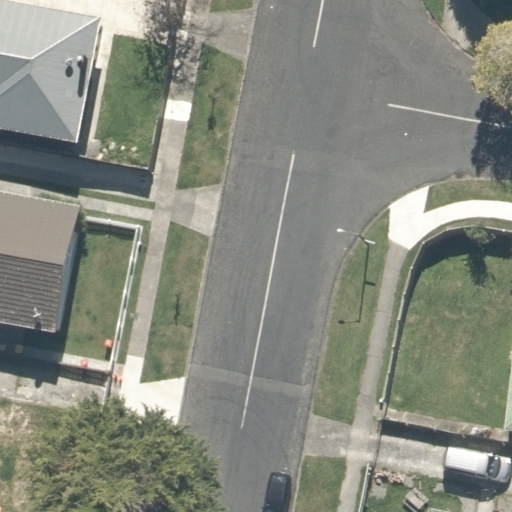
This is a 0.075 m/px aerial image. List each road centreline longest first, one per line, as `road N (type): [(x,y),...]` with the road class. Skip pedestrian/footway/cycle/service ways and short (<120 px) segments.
road 1 (residential): [(227,511),(306,90)]
road 2 (residential): [(306,90),(511,128)]
